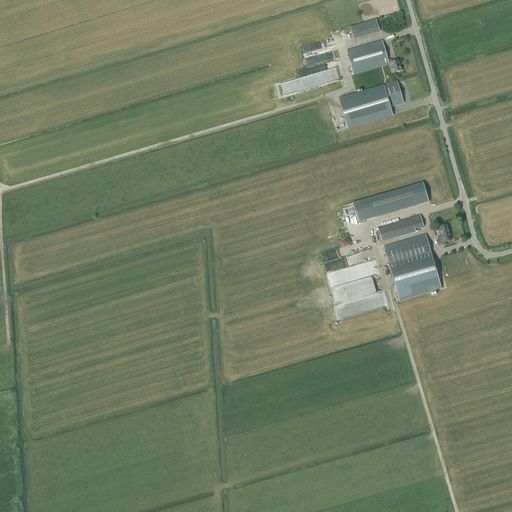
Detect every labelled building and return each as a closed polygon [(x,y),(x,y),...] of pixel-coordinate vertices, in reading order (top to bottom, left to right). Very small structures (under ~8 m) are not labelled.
[(350,27),(353,39),(379,31),(376,20),(350,27)] [(347,51),(354,75),(389,65),(389,66),(392,65),(394,73),(402,71),(401,66),(400,67),(398,60),(391,62),(391,59),(387,60),(382,41),(347,51)] [(305,57),(308,66),(319,63),(319,61),(324,60),(321,48),(315,50),(313,43),(306,45),(307,50),(308,50),(309,56),(305,57)] [(282,94),(340,81),(338,69),(279,83),(282,94)] [(348,129),(392,116),(389,108),(403,104),(396,83),(339,100),(348,129)] [(370,198),(375,218),(417,206),(411,186),(370,198)] [(378,228),(382,239),(423,227),(420,216),(378,228)] [(443,239),(444,242),(451,241),(449,234),(450,234),(447,225),(439,227),(442,239),(443,239)] [(433,259),(426,235),(384,247),(391,271),(433,259)] [(441,289),(433,259),(391,271),(399,301),(441,289)] [(339,319),(380,309),(376,292),(384,290),(381,276),(342,286),(346,303),(336,306),(339,319)]
